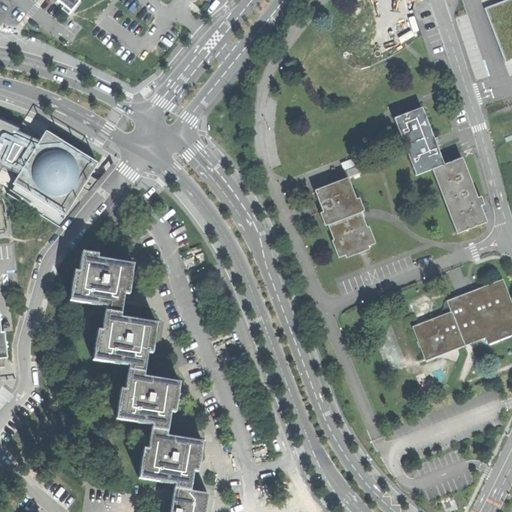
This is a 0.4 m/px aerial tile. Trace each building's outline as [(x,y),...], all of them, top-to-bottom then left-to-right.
[(57,0),(56,1),(71,13),(79,2),(77,0),(76,0),(57,0)] [(505,63),(511,60),(511,0),(507,0),(484,9),(505,63)] [(469,54),(477,79),(490,75),(482,50),(469,54)] [(432,170),(444,165),(433,137),(422,108),(394,119),(416,176),(432,170)] [(93,165),(39,131),(35,138),(17,124),(14,130),(0,123),(0,168),(12,175),(6,185),(8,186),(4,192),(57,227),(94,181),(86,176),(93,165)] [(432,170),(457,234),(487,223),(480,206),(484,205),(481,197),(477,198),(462,158),(444,165),(432,170)] [(346,171),(349,177),(361,173),(358,166),(346,171)] [(369,227),(367,228),(364,221),(362,216),(361,212),(348,178),(315,191),(319,201),(321,207),(322,211),(334,240),(332,241),(338,258),(375,244),(369,227)] [(205,511),(209,495),(191,492),(195,472),(199,473),(200,467),(204,443),(168,437),(171,413),(176,414),(177,407),(180,383),(145,378),(148,354),(153,355),(154,349),(158,325),(122,319),(125,295),(130,296),(131,289),(134,265),(99,260),(99,255),(83,253),(81,272),(76,272),(71,302),(107,308),(104,332),(99,331),(94,361),(130,367),(126,391),(122,390),(117,421),(153,426),(150,450),(145,449),(140,480),(175,485),(171,511),(205,511)] [(412,327),(424,358),(464,343),(463,340),(484,332),(486,337),(511,327),(511,306),(501,280),(481,288),(455,297),(446,301),(450,312),(424,322),(424,323),(421,324),(421,323),(412,327)] [(0,358),(10,357),(7,332),(4,329),(1,300),(0,300),(0,358)] [(511,327),(486,337),(484,332),(463,340),(464,343),(424,358),(425,361),(485,338),(488,345),(511,335),(511,327)]
